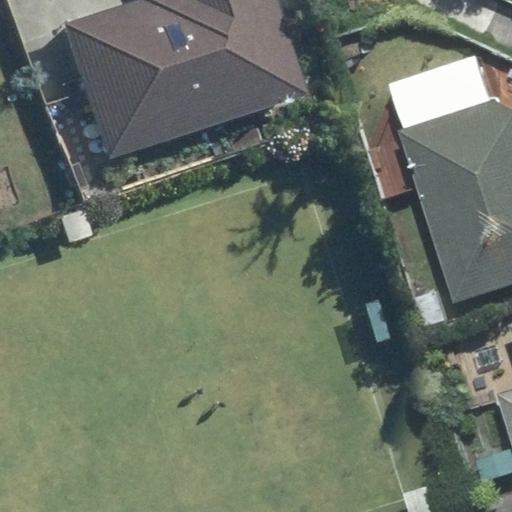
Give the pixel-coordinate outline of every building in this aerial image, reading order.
[(130,0),(51,27),(96,162),(303,93),(272,0),(130,0)] [(511,97),(416,128),(471,300),(511,287),(511,97)] [(54,219),(62,245),(86,238),(78,212),(54,219)] [(457,319),(449,291),(426,298),(434,326),(457,319)] [(511,450),(496,455),(503,478),(511,475),(511,450)] [(448,511),(439,486),(414,495),(420,511),(448,511)]
